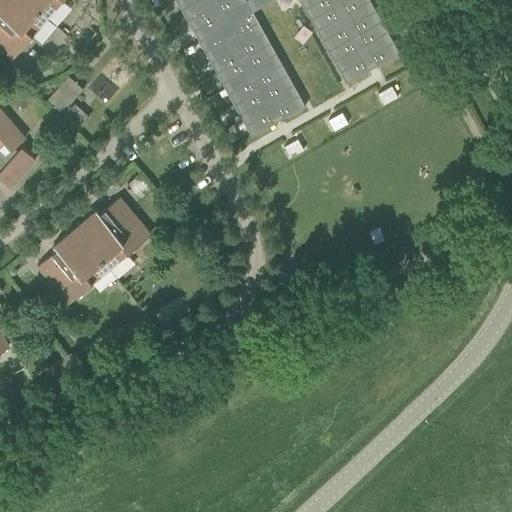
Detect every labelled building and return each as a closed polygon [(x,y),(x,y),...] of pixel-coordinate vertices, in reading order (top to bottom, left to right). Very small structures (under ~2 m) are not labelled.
[(49,16),(29,0),(0,0),(0,46),(13,58),(49,16)] [(29,0),(49,16),(63,0),(29,0)] [(176,0),(196,35),(258,0),(176,0)] [(253,11),(271,0),(258,0),(196,35),(252,135),(306,105),(253,11)] [(400,52),(370,0),(300,0),(346,82),(400,52)] [(63,110),(82,84),(67,74),(49,99),(63,110)] [(384,104),(398,96),(392,85),(378,93),(384,104)] [(0,109),(0,108),(0,177),(10,186),(36,158),(22,145),(17,151),(13,148),(25,137),(0,109)] [(343,110),(329,118),(335,129),(349,121),(343,110)] [(290,157),(304,149),(298,138),(284,146),(290,157)] [(97,208),(76,225),(111,267),(151,234),(119,196),(100,212),(97,208)] [(76,225),(54,244),(57,248),(38,264),(69,302),(111,267),(76,225)] [(0,356),(1,356),(0,355),(0,349),(9,345),(0,328),(0,356)]
